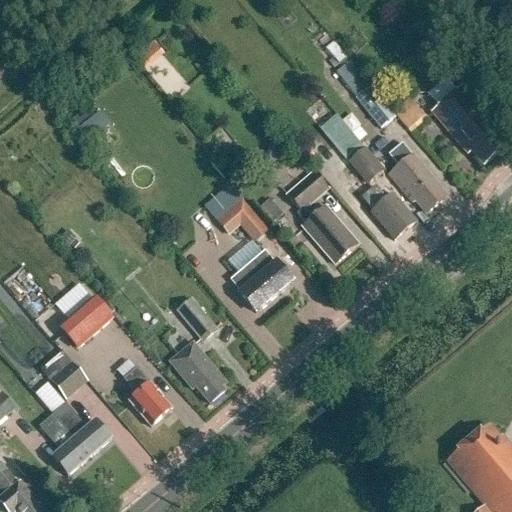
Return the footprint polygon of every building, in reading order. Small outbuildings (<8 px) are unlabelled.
[(428,46),(444,66),(455,57),(439,37),(428,46)] [(344,61),(331,46),(323,52),(332,63),(331,64),(335,69),(344,61)] [(366,89),(346,65),(334,75),(353,99),(366,89)] [(467,157),(471,154),(483,168),(508,148),(491,128),(494,124),(463,88),(432,115),(467,157)] [(393,121),(368,90),(354,102),(379,133),(393,121)] [(423,121),(407,102),(391,116),(408,135),(423,121)] [(322,130),(371,187),(387,172),(368,150),(375,144),(361,129),(355,135),(338,116),(322,130)] [(278,165),(287,147),(276,142),(266,159),(278,165)] [(388,177),(412,206),(415,204),(426,217),(446,200),(411,158),(388,177)] [(302,229),(335,267),(358,248),(325,210),(314,219),(308,209),(328,191),(314,175),(286,198),(300,214),(297,216),(306,226),(302,229)] [(369,216),(394,243),(416,224),(392,196),(386,202),(375,189),(362,200),(373,213),(369,216)] [(269,200),(260,207),(272,222),(281,214),(269,200)] [(239,228),(252,244),(266,232),(241,202),(215,223),(227,237),(239,228)] [(251,289),(266,307),(292,285),(276,266),(275,267),(264,255),(231,283),(243,297),(251,289)] [(78,283),(54,306),(68,320),(92,297),(78,283)] [(112,323),(93,301),(60,330),(78,351),(112,323)] [(177,314),(203,345),(217,333),(191,303),(177,314)] [(221,390),(226,386),(193,346),(169,365),(192,392),(195,390),(210,407),(225,395),(221,390)] [(39,370),(64,400),(87,381),(62,351),(39,370)] [(129,405),(151,430),(172,412),(150,387),(136,372),(124,382),(135,394),(132,397),(135,400),(129,405)] [(0,394),(0,423),(15,410),(0,394)] [(52,417),(89,461),(111,442),(95,424),(84,434),(62,409),(52,417)] [(52,461),(68,479),(89,461),(52,417),(43,426),(64,451),(52,461)] [(480,511),(511,511),(511,450),(508,445),(504,447),(488,428),(446,464),(483,510),(480,511)] [(17,487),(0,465),(0,492),(5,498),(0,501),(0,505),(5,511),(39,511),(37,509),(39,508),(20,485),(17,487)]
